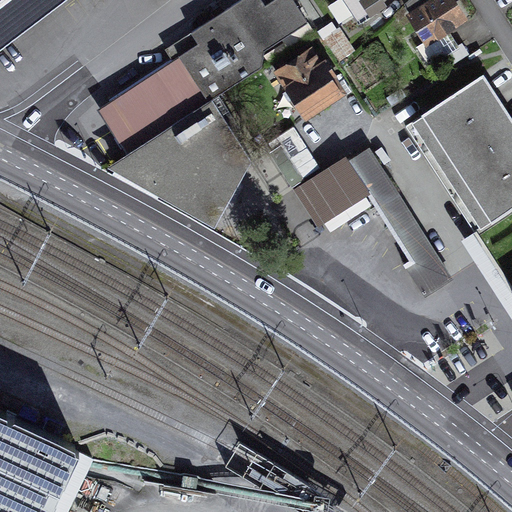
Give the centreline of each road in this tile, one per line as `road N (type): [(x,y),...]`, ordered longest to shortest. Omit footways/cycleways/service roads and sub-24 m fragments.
road 1 (primary): [(511,484),(307,331),(0,153)]
road 2 (residential): [(0,153),(196,0)]
